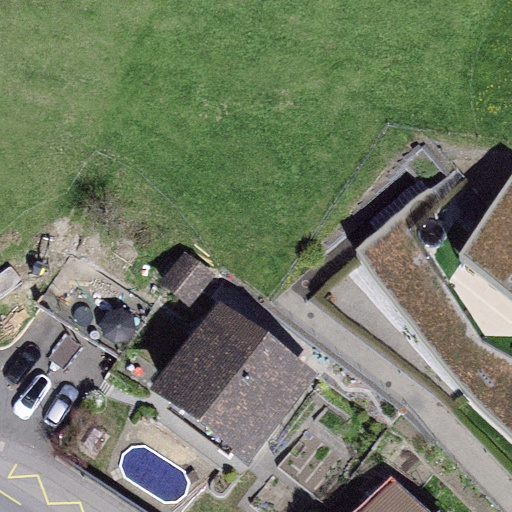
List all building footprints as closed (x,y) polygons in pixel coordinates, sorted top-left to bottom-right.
[(511,178),(460,262),(511,303),(511,178)] [(511,440),(511,319),(455,264),(469,238),(431,199),(361,260),(462,393),(511,440)] [(73,252),(39,309),(118,357),(154,309),(73,252)] [(186,253),(159,287),(189,310),(216,278),(186,253)] [(319,379),(220,306),(149,399),(250,470),(319,379)] [(418,511),(395,489),(371,511),(418,511)]
